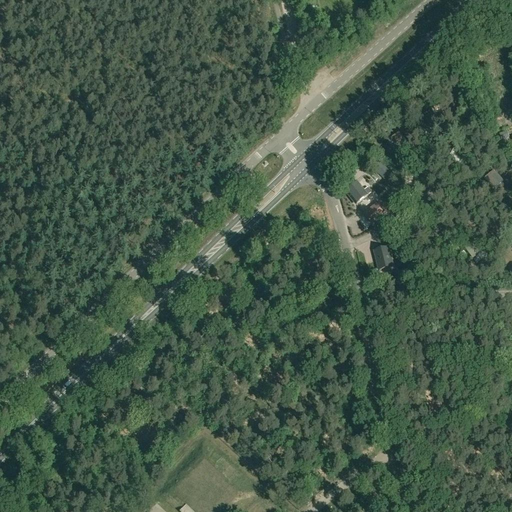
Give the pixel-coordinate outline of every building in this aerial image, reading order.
[(429,131),(439,123),(431,112),(421,120),(429,131)] [(396,153),(406,144),(398,134),(388,142),(396,153)] [(460,167),(466,154),(455,149),(449,161),(460,167)] [(369,168),(375,163),(369,157),(363,162),(369,168)] [(379,161),(373,168),(388,184),(394,177),(379,161)] [(493,191),(503,182),(494,172),(484,180),(493,191)] [(368,196),(372,193),(368,188),(364,191),(358,184),(348,191),(347,193),(356,205),(368,196)] [(379,203),(364,215),(372,224),(387,212),(379,203)] [(437,243),(448,234),(440,224),(429,233),(437,243)] [(473,260),(484,251),(476,241),(465,249),(473,260)] [(388,248),(375,252),(379,271),(393,267),(388,248)] [(41,366),(28,380),(34,386),(48,373),(41,366)] [(353,482),(348,486),(356,493),(360,490),(353,482)] [(337,493),(331,497),(335,503),(341,499),(337,493)]
